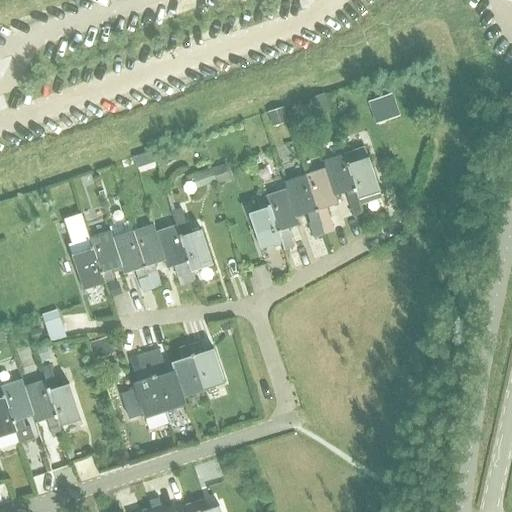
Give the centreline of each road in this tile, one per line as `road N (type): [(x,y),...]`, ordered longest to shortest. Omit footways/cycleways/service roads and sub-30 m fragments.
road 1 (residential): [(53,500),(288,420),(254,306)]
road 2 (residential): [(99,323),(254,306)]
road 3 (residential): [(254,306),(374,239)]
